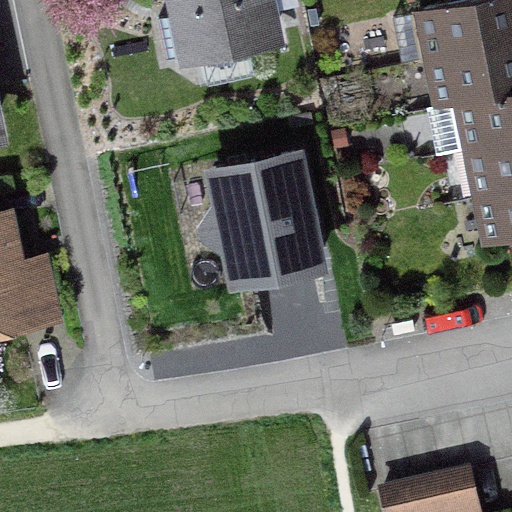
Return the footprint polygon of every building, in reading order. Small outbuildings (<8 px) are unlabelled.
[(292,0),(185,0),(202,77),(304,54),(292,0)] [(435,54),(511,37),(511,0),(461,0),(393,14),(403,60),(435,54)] [(6,30),(0,31),(0,155),(30,149),(6,30)] [(445,101),(511,86),(511,37),(435,54),(445,101)] [(472,145),(511,136),(511,86),(445,101),(430,104),(441,152),(472,145)] [(483,193),(511,187),(511,136),(472,145),(483,193)] [(303,150),(203,170),(211,206),(192,235),(221,256),(229,295),(328,275),(303,150)] [(511,187),(483,193),(493,240),(511,235),(511,187)] [(30,216),(0,222),(0,352),(57,339),(30,216)] [(477,511),(471,483),(397,500),(399,511),(477,511)]
